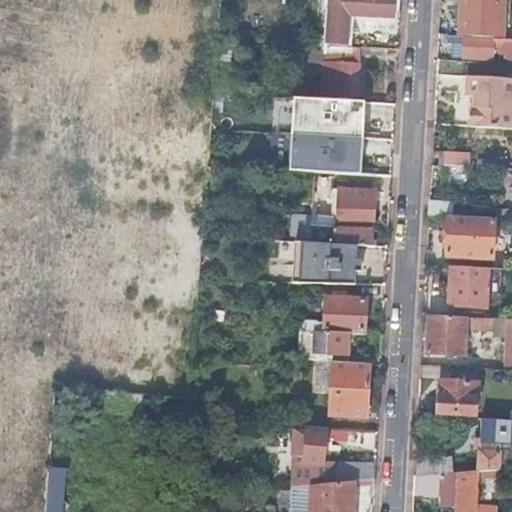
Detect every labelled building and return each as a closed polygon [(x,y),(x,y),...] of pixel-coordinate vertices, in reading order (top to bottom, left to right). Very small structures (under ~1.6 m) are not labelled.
[(329,0),(328,14),(331,14),(329,44),(347,45),(349,15),(399,18),(400,7),(400,0),(329,0)] [(457,36),(503,39),(504,0),(459,0),(458,14),(457,36)] [(511,62),(511,39),(503,39),(457,36),(448,36),(447,45),(454,45),(462,46),(461,57),(491,59),(491,53),(502,54),(502,62),(511,62)] [(327,88),(322,88),(321,100),(358,103),(359,95),(354,92),(356,70),(357,48),(330,47),(327,88)] [(468,127),(511,129),(511,112),(511,78),(466,76),(465,86),(465,97),(475,97),(475,107),(469,107),(468,127)] [(289,172),(360,176),(365,104),(358,103),(321,100),(293,100),(289,172)] [(440,166),(466,168),(467,153),(441,151),(440,166)] [(314,191),(312,216),(311,226),(334,227),(373,229),(374,202),(374,191),(349,189),(341,189),(339,217),(322,216),(322,192),(314,191)] [(495,219),(502,219),(503,209),(493,208),(492,213),(449,211),(449,202),(439,201),(429,201),(429,216),(447,217),(495,219)] [(357,246),(372,246),(371,241),(373,229),(334,227),(311,226),(312,216),(293,214),(291,242),(295,242),(357,246)] [(495,219),(447,217),(445,236),(444,255),(492,258),(495,219)] [(357,246),(295,242),(292,283),(306,284),(355,285),(356,271),(361,272),(361,267),(361,261),(356,260),(357,246)] [(485,308),(488,268),(450,266),(450,286),(449,306),(485,308)] [(349,334),(364,334),(365,317),(366,299),(338,297),(338,293),(332,292),(332,297),(326,297),(325,322),(317,321),(317,320),(303,319),(303,331),(316,332),(324,332),(349,334)] [(495,342),(496,319),(428,315),(427,334),(426,353),(465,355),(466,340),(495,342)] [(316,332),(303,331),(301,351),(300,359),(332,361),(333,355),(348,356),(349,345),(349,334),(324,332),(316,332)] [(369,391),(371,363),(333,361),(329,415),(367,418),(369,391)] [(438,397),(437,414),(476,416),(478,384),(469,383),(470,373),(450,372),(449,382),(439,381),(438,397)] [(500,402),(511,403),(511,373),(504,372),(500,402)] [(511,450),(511,421),(482,420),(481,440),(475,439),(475,448),(480,448),(479,459),(479,471),(497,469),(510,469),(511,450)] [(306,430),(294,429),(290,487),(354,481),(374,479),(375,471),(375,464),(324,461),(325,430),(306,429),(306,430)] [(67,511),(70,465),(52,464),(49,511),(67,511)] [(476,511),(478,492),(479,471),(459,472),(454,472),(444,473),(414,476),(413,495),(428,496),(442,497),(442,495),(458,496),(458,498),(456,511),(476,511)] [(351,511),(352,505),(354,481),(290,487),(290,506),(294,511),(351,511)] [(511,497),(511,493),(478,492),(476,511),(491,511),(492,503),(511,504),(511,497)] [(181,497),(179,511),(195,511),(197,495),(181,497)]
